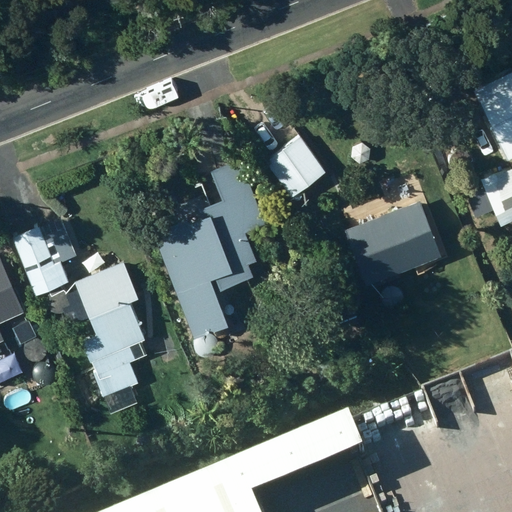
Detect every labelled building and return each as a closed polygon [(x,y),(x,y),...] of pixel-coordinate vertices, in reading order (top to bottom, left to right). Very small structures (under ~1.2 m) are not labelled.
[(506,147),(511,144),(511,73),(479,89),(506,147)] [(289,186),(324,160),(298,125),(263,151),(289,186)] [(353,155),(356,158),(359,160),(363,161),(367,160),(370,158),(373,155),(374,151),(374,147),(373,144),(371,140),(368,138),(364,137),(360,137),(357,139),(354,141),(352,144),(351,148),(351,152),(353,155)] [(151,220),(191,318),(224,304),(213,276),(250,261),(245,249),(254,246),(243,220),(263,212),(238,150),(210,162),(220,189),(197,199),(199,203),(187,208),(185,205),(151,220)] [(494,201),(511,193),(511,159),(482,171),(494,201)] [(363,269),(439,241),(420,189),(396,198),(392,187),(375,194),(379,205),(344,217),(363,269)] [(33,280),(66,267),(58,247),(52,250),(38,215),(11,225),(33,280)] [(0,248),(0,324),(1,324),(0,322),(0,306),(22,298),(0,248)] [(142,327),(125,287),(134,283),(121,251),(73,272),(86,304),(89,303),(98,322),(79,330),(88,350),(90,349),(96,365),(92,366),(101,388),(127,376),(131,385),(141,381),(137,372),(128,352),(145,344),(138,329),(142,327)] [(48,304),(51,306),(55,308),(58,309),(62,308),(66,306),(68,303),(70,299),(70,295),(69,292),(66,289),(63,286),(59,285),(56,285),(52,287),(49,289),(47,292),(46,296),(47,300),(48,304)] [(379,305),(382,307),(385,309),(389,310),(393,309),(396,307),(399,304),(400,300),(400,296),(399,293),(397,290),(394,287),(390,286),(386,286),(383,288),(380,290),(378,293),(377,297),(377,301),(379,305)] [(27,311),(11,318),(13,323),(10,324),(12,330),(17,327),(20,332),(34,325),(27,311)] [(198,348),(201,351),(204,353),(208,353),(212,352),(215,350),(218,347),(219,344),(220,340),(218,336),(216,333),(213,331),(209,330),(205,330),(202,331),(199,334),(197,337),(196,341),(196,344),(198,348)] [(25,351),(28,354),(31,355),(35,356),(39,355),(42,353),(45,350),(46,347),(47,343),(45,339),(43,336),(40,333),(36,332),(32,333),(29,334),(26,336),(24,340),(23,343),(23,347),(25,351)] [(335,371),(325,349),(310,355),(321,378),(335,371)] [(346,402),(85,511),(262,511),(251,485),(361,438),(346,402)]
